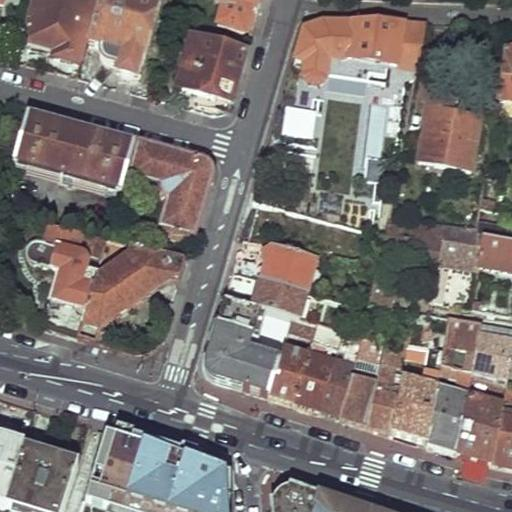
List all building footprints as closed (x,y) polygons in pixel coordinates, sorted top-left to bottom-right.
[(96,1),(91,0),(38,0),(28,42),(55,50),(54,56),(80,63),(96,1)] [(104,0),(92,49),(105,53),(104,55),(116,59),(115,63),(122,65),(120,74),(139,79),(159,0),(104,0)] [(217,0),(216,5),(220,7),(215,25),(243,33),(251,8),(258,8),(260,0),(217,0)] [(349,26),(319,25),(303,33),(294,66),(280,113),(310,122),(315,104),(322,102),(326,87),(328,80),(370,86),(371,78),(387,81),(389,69),(398,70),(402,73),(412,75),(417,72),(427,27),(405,27),(389,27),(349,26)] [(244,55),(192,41),(176,97),(227,112),(244,55)] [(511,53),(507,53),(497,103),(511,105),(511,53)] [(368,98),(391,112),(401,95),(378,81),(368,98)] [(431,102),(418,165),(469,174),(478,125),(450,118),(452,105),(431,102)] [(14,115),(8,139),(19,142),(27,119),(14,115)] [(19,142),(14,167),(60,179),(58,185),(71,189),(74,183),(120,195),(134,147),(27,119),(19,142)] [(142,150),(133,177),(161,186),(162,189),(163,193),(167,197),(170,201),(161,229),(166,231),(165,235),(170,237),(170,240),(181,243),(182,239),(186,240),(188,236),(193,238),(196,227),(211,177),(205,167),(142,150)] [(365,159),(363,183),(381,184),(384,161),(365,159)] [(479,201),(478,209),(492,212),(493,203),(479,201)] [(388,222),(382,248),(392,251),(421,256),(420,264),(427,266),(425,282),(437,284),(448,230),(388,222)] [(511,231),(474,224),(474,232),(472,240),(484,242),(511,247),(511,231)] [(60,308),(53,332),(78,340),(87,311),(98,277),(98,271),(88,267),(88,263),(87,260),(86,258),(85,256),(81,255),(82,249),(78,248),(81,236),(51,228),(46,246),(39,243),(36,244),(32,246),(29,248),(26,254),(26,257),(26,260),(29,263),(53,272),(57,276),(57,279),(57,283),(52,304),(60,308)] [(472,240),(474,232),(448,230),(437,284),(434,303),(436,304),(443,305),(449,268),(479,274),(480,269),(484,242),(472,240)] [(511,247),(484,242),(480,269),(511,274),(511,247)] [(233,275),(308,297),(318,262),(273,248),(272,254),(265,259),(263,266),(238,259),(233,275)] [(382,248),(379,264),(389,266),(392,251),(382,248)] [(87,311),(102,329),(174,281),(180,283),(186,263),(163,256),(158,257),(133,250),(131,256),(111,274),(108,282),(109,284),(107,286),(98,277),(87,311)] [(369,306),(392,311),(409,313),(409,303),(395,300),(401,269),(389,266),(379,264),(369,306)] [(256,304),(255,312),(262,314),(292,323),(300,324),(308,297),(233,275),(227,294),(256,304)] [(271,400),(280,363),(251,356),(262,314),(255,312),(225,304),(215,335),(207,364),(206,369),(207,374),(209,378),(213,382),(242,391),(271,400)] [(442,453),(458,458),(468,399),(471,380),(481,327),(449,321),(443,352),(441,367),(448,370),(448,381),(457,382),(455,393),(437,390),(427,449),(442,453)] [(292,323),(288,333),(313,340),(317,329),(300,324),(292,323)] [(511,333),(481,327),(471,380),(506,386),(511,354),(511,333)] [(355,426),(367,430),(384,348),(364,342),(359,359),(369,363),(366,382),(353,379),(341,422),(355,426)] [(409,443),(427,449),(437,390),(441,367),(443,352),(411,346),(410,352),(406,371),(403,388),(393,438),(409,443)] [(380,434),(393,438),(403,388),(391,385),(395,369),(406,371),(410,352),(384,348),(367,430),(380,434)] [(284,404),(296,407),(310,356),(284,349),(280,363),(271,400),(284,404)] [(318,414),(320,415),(335,363),(310,356),(296,407),(305,410),(308,411),(312,413),(318,414)] [(330,418),(341,422),(353,379),(359,359),(345,357),(341,364),(335,363),(320,415),(330,418)] [(461,459),(490,468),(500,414),(501,410),(468,399),(458,458),(461,459)] [(511,416),(500,414),(490,468),(511,472),(511,416)] [(177,458),(130,444),(128,449),(102,441),(81,505),(104,511),(224,511),(222,471),(201,465),(193,463),(192,469),(175,464),(177,458)] [(0,444),(0,509),(5,511),(25,452),(0,444)] [(25,452),(5,511),(8,511),(62,511),(78,467),(25,452)] [(270,504),(270,511),(354,511),(352,511),(340,507),(311,497),(306,495),(290,490),(270,504)]
